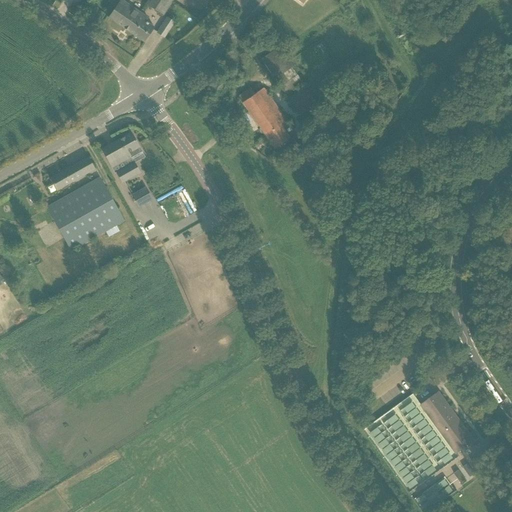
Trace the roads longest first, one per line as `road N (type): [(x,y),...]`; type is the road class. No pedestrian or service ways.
road 1 (unclassified): [(374,511),(326,444),(212,192),(144,96)]
road 2 (track): [(367,0),(411,86),(340,182),(322,350)]
road 3 (track): [(192,159),(207,147),(227,152),(322,350)]
road 4 (tertiary): [(0,179),(144,96)]
road 5 (unclassified): [(144,96),(23,0)]
road 6 (tertiary): [(144,96),(256,0)]
